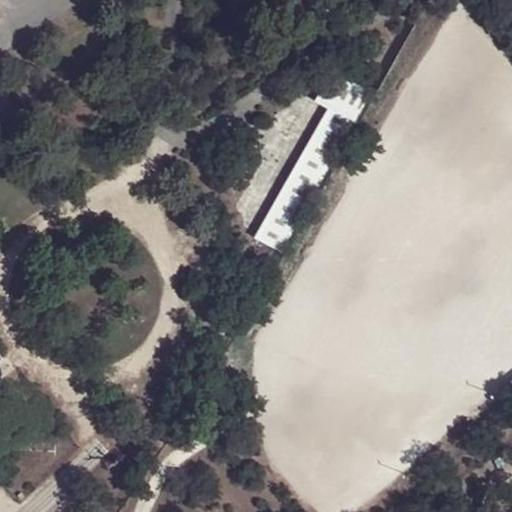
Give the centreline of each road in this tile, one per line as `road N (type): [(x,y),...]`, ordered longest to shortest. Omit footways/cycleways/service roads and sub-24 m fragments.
road 1 (track): [(460,0),(267,344),(268,406),(177,460),(146,511)]
road 2 (primary): [(505,0),(394,184),(165,511)]
road 3 (unknown): [(126,214),(98,203),(56,208),(24,230),(6,265),(3,301),(13,334),(37,363),(84,377)]
road 4 (unknown): [(84,377),(142,357),(167,312),(162,255),(126,214)]
road 5 (unknown): [(164,0),(126,214)]
road 6 (track): [(354,511),(511,385)]
road 7 (unknown): [(84,377),(101,436),(27,511)]
road 8 (track): [(268,406),(338,511)]
